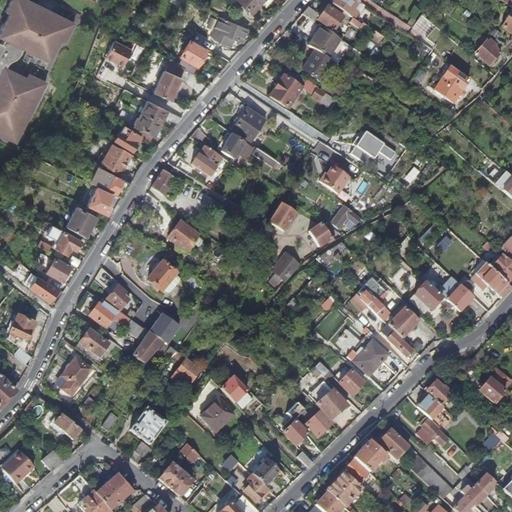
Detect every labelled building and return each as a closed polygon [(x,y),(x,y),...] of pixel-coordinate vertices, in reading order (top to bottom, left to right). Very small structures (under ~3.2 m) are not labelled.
[(28,81),(7,72),(7,70),(8,69),(9,68),(9,67),(10,66),(13,66),(15,65),(16,65),(20,61),(21,59),(22,58),(22,57),(23,54),(51,68),(63,43),(67,45),(76,27),(19,0),(14,0),(7,16),(11,18),(0,41),(0,43),(2,44),(1,47),(0,47),(0,131),(3,133),(0,138),(19,147),(48,86),(30,77),(28,81)] [(265,0),(239,0),(253,13),(265,0)] [(334,0),(331,5),(353,19),(355,20),(359,14),(354,10),(358,2),(354,0),(334,0)] [(448,15),(451,11),(437,2),(434,6),(448,15)] [(308,8),(302,15),(315,23),(317,22),(333,32),(342,18),(327,7),(321,16),(308,8)] [(511,15),(510,14),(502,28),(511,34),(511,15)] [(247,30),(219,18),(212,37),(220,43),(231,47),(234,39),(243,42),(247,30)] [(355,20),(353,19),(351,23),(360,29),(361,28),(367,32),(369,30),(355,20)] [(321,27),(309,46),(315,51),(328,60),(341,40),(321,27)] [(489,36),(495,40),(498,35),(493,31),(489,36)] [(380,43),(383,38),(375,33),(372,37),(380,43)] [(475,53),(490,65),(500,53),(486,40),(475,53)] [(95,77),(104,81),(112,64),(122,68),(130,49),(111,41),(95,77)] [(183,61),(180,67),(186,70),(194,74),(205,51),(189,43),(181,60),(183,61)] [(328,60),(315,51),(303,71),(322,84),(335,63),(328,60)] [(180,67),(172,63),(157,93),(172,100),(186,70),(180,67)] [(429,87),(454,103),(469,81),(450,68),(439,83),(434,79),(429,87)] [(327,94),(295,73),(290,81),(284,77),(270,98),(288,110),(303,90),(313,97),(312,98),(321,104),(327,94)] [(333,95),(339,98),(347,87),(341,83),(333,95)] [(327,94),(321,104),(335,113),(341,104),(327,94)] [(243,104),(230,95),(224,101),(238,111),(243,104)] [(160,125),(168,111),(148,101),(141,115),(160,125)] [(240,135),(237,139),(245,143),(247,139),(252,143),(266,122),(247,110),(234,130),(240,135)] [(155,135),(160,125),(141,115),(136,124),(141,128),(138,133),(142,135),(148,139),(151,133),(155,135)] [(132,151),(142,135),(138,133),(130,128),(124,124),(114,140),(132,151)] [(209,138),(198,130),(190,138),(203,146),(209,138)] [(397,154),(365,133),(360,142),(357,140),(353,146),(356,148),(351,155),(366,165),(370,157),(375,160),(379,153),(392,161),(397,154)] [(120,174),(132,154),(100,135),(98,137),(111,145),(101,163),(120,174)] [(216,151),(232,161),(236,156),(245,162),(252,152),(231,137),(230,138),(226,135),(216,151)] [(222,158),(205,147),(199,157),(197,156),(191,165),(210,178),(222,158)] [(276,165),(257,151),(253,157),(273,170),(274,169),(276,165)] [(180,162),(175,169),(188,177),(192,169),(180,162)] [(426,164),(420,176),(427,180),(433,167),(426,164)] [(177,176),(165,167),(161,172),(150,189),(164,197),(177,176)] [(348,181),(350,178),(333,167),(321,184),(339,196),(348,181)] [(402,179),(408,184),(418,173),(412,167),(402,179)] [(126,191),(130,185),(112,176),(109,183),(104,180),(101,187),(116,195),(122,197),(126,191)] [(511,178),(501,190),(511,199),(511,178)] [(392,180),(388,186),(399,193),(402,187),(392,180)] [(343,194),(354,203),(363,191),(351,183),(343,194)] [(171,207),(198,220),(210,197),(182,184),(171,207)] [(88,205),(107,214),(110,207),(106,206),(111,195),(96,187),(88,205)] [(269,224),(283,233),(294,214),(281,205),(269,224)] [(65,225),(85,236),(95,218),(76,206),(65,225)] [(359,220),(343,209),(331,227),(339,232),(344,223),(347,225),(349,222),(355,226),(359,220)] [(167,239),(186,252),(198,236),(180,223),(167,239)] [(60,257),(61,258),(64,253),(67,255),(71,247),(77,250),(82,241),(52,225),(47,234),(55,239),(52,246),(57,249),(54,253),(58,256),(60,257)] [(319,248),(330,241),(331,243),(334,240),(326,229),(324,230),(320,225),(309,233),(319,248)] [(26,238),(32,241),(35,237),(29,233),(26,238)] [(511,234),(502,245),(511,254),(511,234)] [(448,239),(439,243),(443,251),(452,247),(448,239)] [(49,251),(52,246),(41,240),(38,244),(49,251)] [(490,246),(485,242),(482,247),(487,251),(490,246)] [(399,244),(392,252),(398,257),(405,249),(399,244)] [(275,275),(285,283),(299,266),(285,255),(276,266),(280,269),(275,275)] [(506,283),(511,276),(511,265),(500,255),(488,267),(506,283)] [(62,262),(69,266),(71,263),(61,258),(60,257),(58,256),(56,259),(62,262)] [(62,262),(53,257),(45,273),(62,282),(70,267),(69,266),(62,262)] [(483,263),(480,260),(470,272),(472,274),(483,263)] [(162,292),(163,290),(168,294),(171,294),(180,282),(180,279),(175,275),(176,274),(162,263),(160,264),(158,262),(151,270),(154,272),(147,281),(162,292)] [(495,295),(506,283),(488,267),(483,263),(472,274),(495,295)] [(280,269),(276,266),(271,272),(275,275),(280,269)] [(118,282),(107,273),(101,281),(110,290),(118,282)] [(282,286),(285,283),(275,275),(268,282),(275,287),(278,283),(282,286)] [(49,303),(60,290),(37,276),(29,286),(37,292),(49,303)] [(197,290),(202,284),(193,278),(189,283),(197,290)] [(459,311),(472,298),(457,285),(450,278),(437,291),(444,298),(459,311)] [(428,308),(441,295),(424,280),(407,300),(423,313),(427,308),(428,308)] [(107,300),(120,312),(129,301),(124,296),(126,293),(119,287),(107,300)] [(366,306),(375,315),(382,307),(366,292),(359,299),(366,306)] [(359,299),(354,295),(349,300),(361,311),(366,306),(359,299)] [(125,317),(104,303),(102,306),(97,304),(90,315),(107,327),(114,316),(128,325),(130,321),(125,317)] [(33,318),(38,308),(32,305),(27,316),(33,318)] [(392,331),(400,338),(417,321),(403,308),(387,325),(392,331)] [(129,312),(125,317),(130,321),(131,321),(136,315),(129,312)] [(8,340),(23,351),(25,353),(30,341),(27,340),(30,333),(32,334),(36,324),(18,316),(11,333),(12,334),(8,340)] [(157,320),(148,332),(162,341),(170,329),(157,320)] [(148,332),(145,330),(131,321),(130,321),(128,325),(143,341),(148,332)] [(392,331),(387,325),(379,333),(405,357),(411,351),(391,332),(392,331)] [(114,344),(102,334),(99,338),(88,330),(75,348),(92,362),(97,357),(101,361),(114,344)] [(143,341),(132,355),(143,363),(163,342),(162,341),(148,332),(143,341)] [(347,357),(369,376),(388,354),(367,335),(347,357)] [(172,359),(178,352),(177,352),(167,345),(161,352),(172,359)] [(24,365),(30,358),(17,349),(12,356),(24,365)] [(485,355),(480,350),(469,362),(475,366),(485,355)] [(57,385),(70,395),(90,370),(74,358),(62,375),(63,376),(57,385)] [(189,384),(201,370),(186,359),(175,374),(179,377),(177,380),(185,386),(187,383),(189,384)] [(312,369),(318,374),(322,377),(327,372),(318,363),(312,369)] [(335,378),(350,394),(362,382),(347,366),(335,378)] [(511,381),(496,369),(489,378),(506,391),(511,381)] [(0,407),(4,403),(15,390),(14,389),(20,379),(7,372),(2,380),(0,378),(0,407)] [(325,387),(328,383),(322,377),(318,374),(315,378),(325,387)] [(220,389),(234,403),(245,392),(246,390),(232,376),(220,389)] [(511,400),(511,395),(506,391),(489,378),(479,390),(496,403),(503,393),(511,400)] [(435,381),(425,392),(428,395),(440,406),(450,396),(435,381)] [(314,406),(319,411),(329,421),(345,406),(330,390),(316,403),(314,406)] [(250,398),(245,392),(234,403),(240,409),(250,398)] [(183,404),(188,395),(185,393),(180,402),(183,404)] [(416,407),(431,420),(442,408),(440,406),(428,395),(416,407)] [(81,409),(87,414),(95,403),(89,399),(81,409)] [(199,417),(215,433),(233,416),(217,399),(199,417)] [(462,411),(465,407),(460,401),(456,405),(462,411)] [(287,413),(294,420),(304,410),(297,403),(287,413)] [(344,408),(352,417),(358,411),(349,403),(344,408)] [(130,429),(149,445),(167,424),(148,408),(130,429)] [(318,438),(332,424),(329,421),(319,411),(305,425),(318,438)] [(101,426),(107,431),(118,419),(111,414),(101,426)] [(80,430),(61,415),(54,424),(73,439),(80,430)] [(419,425),(442,447),(449,439),(426,418),(419,425)] [(296,446),(305,436),(306,435),(294,420),(282,432),(296,446)] [(178,429),(174,432),(179,437),(182,434),(178,429)] [(409,447),(391,430),(379,443),(397,460),(409,447)] [(492,450),(501,441),(495,435),(486,445),(492,450)] [(386,468),(391,462),(369,441),(352,459),(354,460),(370,475),(380,464),(382,466),(383,464),(386,468)] [(135,452),(144,459),(152,451),(141,443),(135,452)] [(192,463),(198,455),(187,445),(181,453),(192,463)] [(409,454),(414,459),(416,457),(418,454),(413,450),(409,454)] [(507,467),(511,461),(511,450),(501,462),(507,467)] [(2,468),(16,484),(33,468),(19,452),(2,468)] [(48,457),(58,467),(63,463),(53,452),(48,457)] [(307,468),(312,463),(302,452),(297,457),(307,468)] [(237,462),(230,456),(226,460),(233,466),(237,462)] [(42,462),(52,473),(58,467),(48,457),(42,462)] [(407,466),(444,500),(451,493),(453,491),(416,457),(414,459),(407,466)] [(264,459),(250,474),(264,486),(277,471),(264,459)] [(342,473),(357,486),(364,478),(367,480),(371,476),(370,475),(354,460),(342,473)] [(169,467),(156,482),(178,500),(191,485),(169,467)] [(466,477),(471,472),(466,467),(458,475),(463,480),(466,477)] [(211,481),(217,473),(213,469),(206,477),(211,481)] [(125,482),(117,473),(95,492),(103,501),(125,482)] [(343,508),(358,492),(361,489),(357,486),(342,473),(324,491),(326,493),(343,508)] [(408,477),(414,483),(417,479),(411,473),(408,477)] [(254,502),(267,489),(264,486),(250,474),(246,479),(249,483),(242,491),(254,502)] [(490,487),(494,482),(485,474),(474,486),(483,494),(485,497),(492,489),(490,487)] [(129,487),(125,482),(103,501),(112,511),(133,492),(131,490),(133,488),(130,485),(129,487)] [(409,488),(422,501),(427,495),(414,483),(409,488)] [(464,497),(472,505),(475,507),(479,503),(481,501),(479,498),(483,494),(474,486),(464,497)] [(459,502),(464,497),(455,489),(453,491),(451,493),(459,502)] [(95,492),(93,490),(78,504),(84,511),(112,511),(103,501),(95,492)] [(321,511),(340,511),(343,508),(326,493),(315,506),(316,507),(321,511)] [(242,511),(253,511),(255,510),(240,496),(233,503),(242,511)] [(56,497),(48,504),(56,511),(64,511),(67,510),(56,497)] [(439,506),(444,511),(449,511),(451,510),(437,497),(433,500),(439,506)] [(453,509),(456,511),(470,511),(468,510),(472,505),(464,497),(459,502),(455,506),(453,509)] [(429,501),(437,508),(439,506),(433,500),(431,499),(429,501)] [(447,504),(453,509),(455,506),(450,501),(447,504)] [(397,511),(403,505),(400,502),(394,508),(397,511)] [(219,511),(237,511),(229,503),(219,511)] [(475,507),(479,511),(487,511),(479,503),(475,507)]
